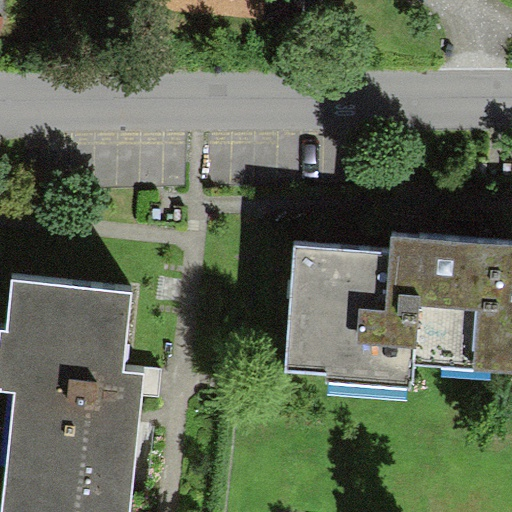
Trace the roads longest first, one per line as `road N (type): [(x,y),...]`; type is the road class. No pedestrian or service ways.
road 1 (residential): [(480,101),(0,104)]
road 2 (residential): [(440,0),(480,21),(480,101)]
